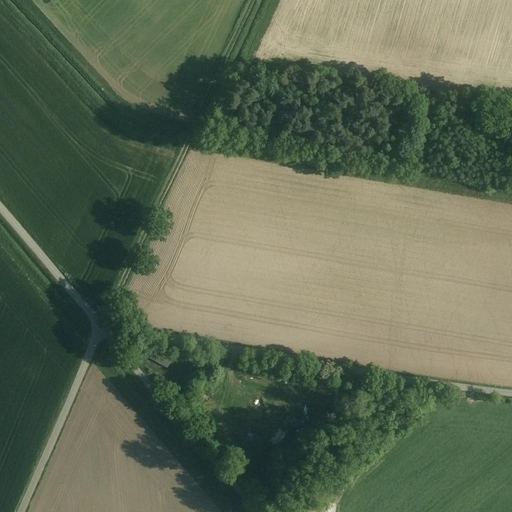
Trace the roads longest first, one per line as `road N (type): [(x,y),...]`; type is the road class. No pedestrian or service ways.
road 1 (unclassified): [(511,394),(100,326)]
road 2 (unclassified): [(100,326),(257,511)]
road 3 (unclassified): [(100,326),(21,511)]
road 4 (track): [(100,326),(184,150)]
road 5 (unclassified): [(0,208),(100,326)]
